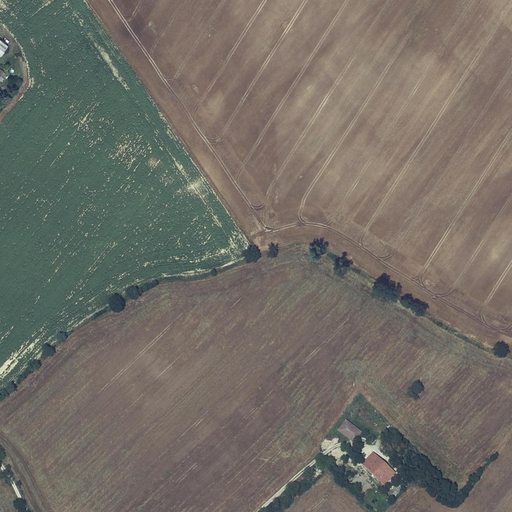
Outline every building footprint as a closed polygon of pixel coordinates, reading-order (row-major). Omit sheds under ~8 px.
[(0,54),(1,55),(5,51),(8,47),(9,46),(0,39),(0,54)] [(354,443),(363,431),(346,419),(337,431),(354,443)] [(378,455),(373,452),(365,460),(369,464),(378,455)] [(391,468),(378,455),(369,464),(365,460),(361,464),(384,485),(385,484),(388,487),(393,482),(390,479),(391,478),(386,474),(391,468)] [(396,473),(391,468),(386,474),(391,478),(396,473)]
